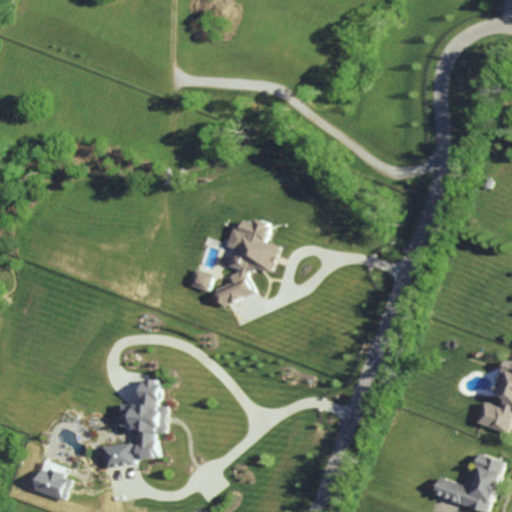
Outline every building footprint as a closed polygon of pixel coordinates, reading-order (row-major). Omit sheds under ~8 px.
[(224,305),(258,296),(254,279),(257,267),(276,272),(284,246),(271,242),(274,230),(272,223),(264,220),(256,223),(249,220),(246,230),(239,228),(233,247),(240,249),(235,267),(249,271),(235,275),(237,283),(220,288),(224,305)] [(217,275),(201,269),(195,285),(212,291),(217,275)] [(481,424),(511,433),(511,429),(511,360),(509,360),(506,371),(511,373),(504,397),(509,398),(506,407),(488,402),(481,424)] [(159,459),(161,433),(170,434),(172,406),(163,405),(165,381),(147,380),(145,405),(126,403),(124,427),(142,428),(141,446),(109,444),(108,466),(138,468),(138,458),(159,459)] [(489,511),(493,511),(509,462),(483,454),(479,467),(483,468),(477,488),(443,478),(438,496),(489,511)] [(37,490),(66,501),(74,480),(66,477),(67,473),(55,469),(57,464),(48,461),(37,490)]
